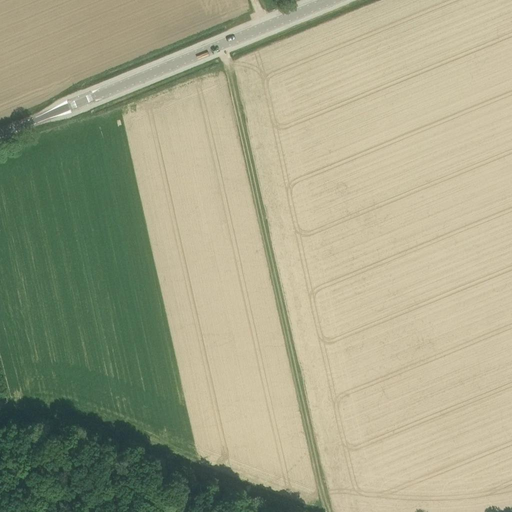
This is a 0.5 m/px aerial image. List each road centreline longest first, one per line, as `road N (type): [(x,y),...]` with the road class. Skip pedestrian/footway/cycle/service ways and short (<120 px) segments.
road 1 (track): [(327,511),(221,48)]
road 2 (tertiary): [(0,141),(337,0)]
